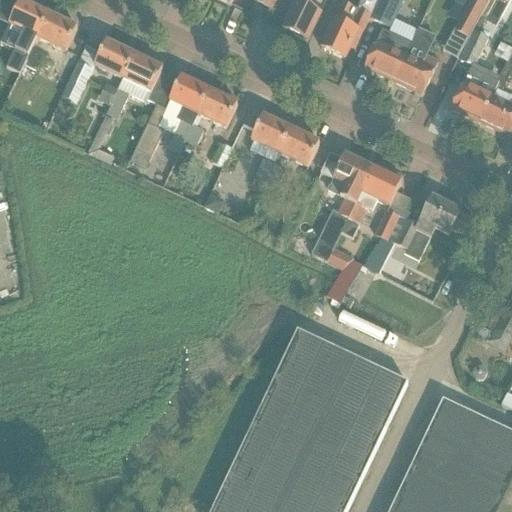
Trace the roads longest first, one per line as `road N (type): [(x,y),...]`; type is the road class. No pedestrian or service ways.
road 1 (unclassified): [(511,190),(143,0)]
road 2 (unknown): [(511,216),(371,511)]
